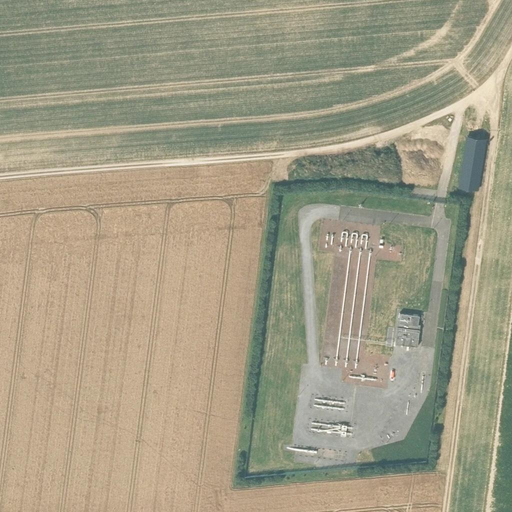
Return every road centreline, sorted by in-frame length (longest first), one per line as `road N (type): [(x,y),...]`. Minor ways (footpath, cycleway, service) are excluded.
road 1 (track): [(0,176),(341,147),(443,113),(491,79)]
road 2 (track): [(491,79),(487,108),(495,120),(447,511)]
